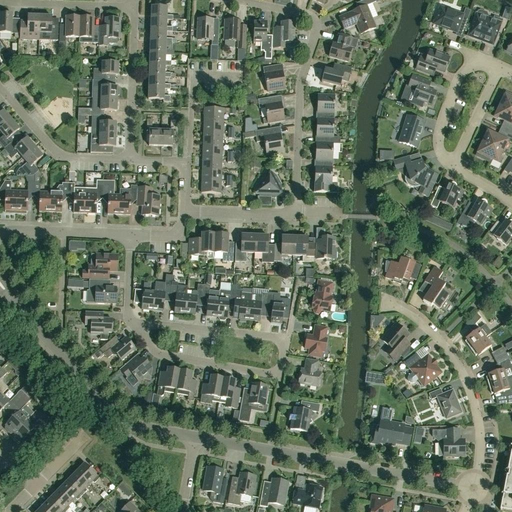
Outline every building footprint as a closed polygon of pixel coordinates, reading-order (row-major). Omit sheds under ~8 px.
[(375,2),(374,0),(365,0),(355,4),(358,9),(351,12),(351,13),(339,18),(344,30),(356,25),(360,35),(375,28),(366,6),(375,2)] [(151,20),(166,21),(172,21),(172,16),(166,16),(167,8),(151,7),(151,20)] [(440,8),(434,25),(456,33),(462,16),(440,8)] [(468,37),(493,46),(502,21),(494,18),(493,21),(486,18),(487,16),(486,13),(480,11),(477,12),(477,15),(476,14),(471,29),(468,30),(469,33),(468,37)] [(0,33),(19,35),(19,20),(12,19),(12,14),(0,14),(0,33)] [(39,41),(40,17),(27,16),(27,28),(20,28),(20,40),(39,41)] [(51,17),(40,17),(39,41),(57,41),(58,29),(51,29),(51,17)] [(65,38),(79,38),(80,18),(66,18),(65,29),(59,28),(59,43),(65,43),(65,38)] [(79,44),(92,44),(98,44),(99,30),(93,30),(93,19),(80,18),(79,38),(79,44)] [(99,31),(98,46),(108,47),(109,44),(115,44),(117,42),(118,39),(119,39),(119,19),(105,19),(105,31),(99,31)] [(166,27),(166,21),(151,20),(150,31),(166,32),(172,32),(172,28),(166,27)] [(218,34),(212,33),(212,20),(198,20),(197,40),(212,41),(211,47),(218,48),(218,34)] [(225,21),(224,41),(225,41),(225,46),(226,48),(232,49),(234,47),(234,41),(238,42),(238,50),(245,50),(246,36),(246,26),(239,26),(240,22),(225,21)] [(271,60),(272,36),(266,36),(266,23),(254,22),(253,42),(261,42),(260,51),(263,52),(265,53),(264,60),(271,60)] [(273,36),(273,48),(285,49),(285,43),(293,43),(294,24),(281,23),(281,29),(274,28),(273,36)] [(150,43),(165,44),(171,44),(172,39),(165,39),(166,32),(150,31),(150,43)] [(349,48),(352,39),(338,35),(335,45),(332,44),(329,57),(347,62),(351,49),(349,48)] [(165,50),(165,44),(150,43),(149,54),(165,55),(171,55),(171,51),(165,50)] [(420,57),(415,70),(433,77),(436,70),(444,73),(449,59),(429,51),(426,59),(420,57)] [(1,55),(3,60),(4,62),(11,59),(9,53),(1,55)] [(165,62),(165,55),(149,54),(149,66),(164,66),(171,67),(171,62),(165,62)] [(93,81),(105,81),(105,75),(117,76),(118,63),(102,63),(101,70),(93,69),(93,81)] [(285,90),(281,65),(263,68),(264,75),(267,93),(285,90)] [(164,73),(164,66),(149,66),(148,77),(164,78),(170,78),(170,77),(175,78),(175,74),(170,74),(164,73)] [(347,82),(351,69),(342,67),(340,73),(325,70),(321,83),(340,87),(341,80),(347,82)] [(424,103),(431,105),(436,92),(425,89),(425,87),(427,82),(412,76),(408,88),(411,89),(406,102),(422,108),(424,103)] [(148,89),(164,89),(170,90),(170,88),(177,89),(177,85),(170,85),(164,85),(164,78),(148,77),(148,89)] [(105,81),(93,81),(92,99),(117,100),(117,97),(118,96),(118,89),(117,87),(104,87),(105,81)] [(163,96),(164,89),(148,89),(148,100),(163,100),(163,102),(169,103),(170,96),(163,96)] [(500,107),(511,112),(511,96),(506,93),(500,107)] [(317,120),(333,120),(334,96),(318,96),(317,120)] [(283,121),(279,97),(257,100),(259,109),(265,108),(266,119),(262,120),(263,124),(283,121)] [(117,100),(92,99),(91,117),(103,117),(104,111),(116,112),(117,100)] [(511,112),(500,107),(495,117),(506,123),(503,128),(511,132),(511,112)] [(204,109),(204,121),(223,121),(223,115),(229,115),(235,115),(235,110),(204,109)] [(0,130),(11,121),(3,111),(0,113),(0,130)] [(103,117),(91,117),(91,135),(115,136),(116,123),(103,123),(103,117)] [(417,149),(425,122),(407,117),(399,143),(417,149)] [(245,120),(245,134),(247,134),(257,132),(256,125),(252,126),(251,119),(245,120)] [(317,120),(316,144),(332,144),(339,144),(340,139),(338,138),(332,138),(333,120),(317,120)] [(0,145),(2,148),(4,150),(13,142),(9,138),(19,129),(11,121),(0,130),(0,132),(3,136),(0,138),(0,145)] [(203,133),(222,133),(223,121),(204,121),(203,133)] [(255,138),(256,143),(264,142),(266,155),(282,152),(278,128),(257,132),(247,134),(245,134),(244,134),(245,139),(255,138)] [(148,146),(160,147),(161,131),(149,131),(148,146)] [(161,131),(160,147),(172,147),(172,131),(161,131)] [(487,132),(482,143),(502,152),(507,142),(511,144),(511,136),(501,132),(499,138),(487,132)] [(222,146),(222,133),(203,133),(203,145),(222,146)] [(115,136),(91,135),(90,153),(102,154),(102,147),(115,148),(115,136)] [(13,142),(4,150),(11,159),(18,153),(22,159),(35,148),(27,138),(17,147),(13,142)] [(499,157),(502,152),(482,143),(476,156),(485,161),(487,158),(501,165),(503,159),(499,157)] [(316,144),(315,168),(331,168),(332,144),(316,144)] [(220,156),(222,146),(203,145),(201,155),(220,156)] [(35,148),(22,159),(26,163),(20,169),(27,177),(33,176),(34,175),(38,171),(33,165),(42,157),(35,148)] [(427,198),(437,176),(427,171),(427,170),(424,167),(423,168),(421,161),(420,162),(418,154),(393,162),(395,170),(405,167),(407,173),(405,177),(405,181),(407,185),(410,187),(414,188),(419,187),(421,188),(419,194),(427,198)] [(219,168),(220,156),(201,155),(200,167),(219,168)] [(201,181),(221,182),(219,168),(200,167),(201,181)] [(331,184),(331,168),(315,168),(314,193),(336,193),(337,184),(331,184)] [(281,187),(275,175),(262,175),(256,186),(262,197),(275,198),(281,187)] [(107,215),(119,215),(119,196),(114,195),(114,182),(103,181),(103,185),(102,199),(108,199),(107,215)] [(221,182),(201,181),(201,193),(220,194),(221,182)] [(16,215),(16,192),(10,192),(10,182),(5,182),(0,188),(0,199),(3,195),(5,195),(4,215),(16,215)] [(27,192),(16,192),(16,215),(26,216),(27,196),(33,197),(34,183),(28,182),(27,192)] [(40,183),(34,183),(33,197),(39,197),(38,212),(50,212),(51,193),(39,193),(40,183)] [(68,198),(68,184),(62,184),(62,186),(59,186),(57,189),(56,193),(51,193),(50,212),(61,213),(62,198),(68,198)] [(74,184),(68,184),(68,198),(73,198),(73,213),(84,214),(85,189),(74,189),(74,184)] [(438,187),(430,207),(437,209),(440,202),(442,203),(441,204),(453,209),(457,199),(460,200),(463,192),(456,188),(456,186),(454,184),(451,184),(449,186),(447,191),(438,187)] [(102,199),(103,185),(96,185),(96,190),(85,189),(84,214),(95,214),(96,199),(102,199)] [(119,196),(119,215),(130,215),(130,200),(136,201),(137,187),(130,186),(130,191),(119,190),(119,196)] [(158,217),(159,197),(151,196),(151,189),(138,188),(137,202),(143,203),(142,215),(158,217)] [(488,218),(493,210),(486,206),(486,203),(484,201),(482,201),(480,202),(477,208),(469,203),(455,225),(462,228),(462,227),(464,227),(466,228),(468,227),(470,227),(471,226),(472,225),(474,224),(475,223),(480,226),(486,217),(488,218)] [(506,246),(511,238),(511,221),(510,221),(508,223),(504,227),(497,222),(489,232),(496,238),(495,239),(506,246)] [(214,260),(215,235),(201,234),(201,241),(189,240),(188,256),(206,256),(206,258),(208,260),(214,260)] [(227,235),(215,235),(214,260),(222,260),(222,262),(233,262),(233,243),(227,243),(227,235)] [(254,254),(255,236),(241,236),(241,245),(235,244),(234,262),(246,263),(246,253),(254,254)] [(273,263),(273,262),(274,248),(274,246),(267,245),(267,236),(255,236),(254,254),(262,254),(261,263),(273,263)] [(281,249),(274,248),(273,262),(281,262),(281,258),(287,259),(287,256),(294,256),(294,237),(281,237),(281,249)] [(307,238),(294,237),(294,256),(302,257),(302,263),(313,263),(314,250),(307,250),(307,238)] [(316,259),(325,260),(326,262),(331,262),(332,260),(335,260),(335,251),(334,251),(334,239),(322,238),(322,245),(316,245),(316,259)] [(483,254),(486,250),(481,245),(477,249),(483,254)] [(89,266),(88,278),(102,279),(109,279),(109,271),(116,272),(117,256),(92,255),(91,266),(89,266)] [(416,281),(421,266),(401,259),(398,265),(391,263),(386,262),(385,272),(385,273),(387,273),(385,279),(393,281),(392,282),(400,285),(403,279),(409,281),(410,279),(416,281)] [(434,268),(425,283),(432,288),(423,301),(431,307),(432,305),(439,310),(449,296),(442,291),(445,286),(437,281),(442,274),(434,268)] [(171,286),(172,276),(165,275),(165,284),(155,283),(154,292),(152,311),(163,312),(164,297),(170,297),(171,286)] [(115,304),(116,288),(102,288),(103,281),(89,280),(88,292),(87,292),(87,303),(95,303),(115,304)] [(332,284),(318,281),(315,294),(314,294),(311,309),(313,309),(313,311),(313,312),(313,313),(314,314),(315,314),(316,315),(317,315),(318,314),(319,314),(320,313),(320,312),(320,311),(329,312),(332,297),(330,297),(332,284)] [(154,292),(148,291),(149,284),(144,283),(143,291),(141,310),(152,311),(154,292)] [(277,293),(287,293),(287,285),(277,284),(277,293)] [(201,307),(203,286),(198,285),(198,292),(193,291),(191,293),(191,296),(186,295),(185,314),(195,315),(196,306),(201,307)] [(171,286),(170,297),(175,298),(173,313),(185,314),(186,295),(187,287),(171,286)] [(210,287),(203,286),(201,307),(207,307),(206,317),(217,318),(219,298),(218,298),(209,297),(210,287)] [(219,298),(217,318),(218,318),(218,319),(219,321),(224,321),(225,320),(225,319),(227,319),(229,303),(234,304),(235,290),(236,286),(230,286),(230,292),(219,290),(218,298),(219,298)] [(249,321),(251,302),(251,295),(240,294),(241,291),(235,290),(234,304),(233,313),(232,319),(249,321)] [(261,307),(266,308),(268,294),(262,293),(261,296),(251,295),(251,302),(249,321),(259,322),(261,307)] [(270,323),(282,324),(284,298),(278,297),(279,295),(268,294),(266,308),(272,308),(270,323)] [(414,305),(420,307),(424,296),(418,294),(414,305)] [(90,335),(100,335),(100,340),(107,341),(107,335),(107,333),(111,333),(112,320),(99,319),(99,313),(85,312),(85,325),(91,326),(90,335)] [(479,330),(475,325),(481,319),(476,314),(465,325),(470,330),(473,334),(466,339),(466,341),(465,342),(470,349),(485,338),(491,334),(485,325),(479,330)] [(383,317),(371,317),(370,326),(374,330),(384,319),(383,317)] [(395,362),(409,345),(404,340),(408,335),(406,334),(407,333),(400,326),(399,327),(396,325),(390,332),(388,331),(382,338),(384,339),(382,341),(389,347),(384,352),(395,362)] [(325,339),(327,328),(314,326),(312,336),(307,335),(304,349),(311,350),(310,354),(311,355),(316,356),(318,355),(322,356),(322,352),(324,353),(326,339),(325,339)] [(104,354),(108,359),(112,355),(117,356),(121,361),(135,349),(125,338),(115,346),(111,340),(94,355),(97,359),(104,354)] [(491,347),(485,338),(470,349),(475,356),(477,355),(478,356),(491,347)] [(494,360),(506,354),(503,348),(491,354),(494,360)] [(416,353),(403,363),(409,371),(410,370),(412,373),(409,376),(407,378),(407,380),(408,382),(410,384),(412,384),(415,383),(418,380),(423,388),(442,374),(428,355),(421,360),(416,353)] [(7,363),(12,359),(7,354),(3,358),(7,363)] [(131,360),(119,370),(127,378),(130,376),(133,376),(138,383),(142,379),(149,380),(151,369),(138,354),(131,360)] [(488,386),(506,380),(511,378),(511,369),(509,360),(506,354),(494,360),(497,365),(495,367),(494,369),(495,373),(488,375),(488,377),(486,377),(488,386)] [(298,384),(318,388),(318,387),(319,386),(320,385),(320,384),(320,383),(320,382),(320,381),(320,380),(319,380),(321,373),(317,372),(319,362),(306,360),(304,370),(301,369),(298,384)] [(14,361),(10,368),(25,376),(29,368),(14,361)] [(3,383),(3,380),(1,379),(6,374),(9,371),(4,366),(0,370),(0,396),(2,394),(5,391),(8,388),(3,383)] [(176,390),(180,371),(167,369),(166,373),(160,372),(156,397),(161,397),(163,396),(163,393),(176,395),(176,390)] [(195,388),(189,387),(192,373),(180,371),(176,390),(176,395),(187,397),(187,401),(193,402),(195,388)] [(385,383),(386,376),(385,375),(377,374),(376,382),(385,383)] [(219,403),(223,379),(210,377),(208,390),(202,389),(200,403),(211,405),(212,402),(219,403)] [(235,381),(223,379),(219,403),(225,404),(225,407),(236,409),(239,396),(233,395),(235,381)] [(511,396),(506,380),(488,386),(491,395),(493,394),(494,395),(503,393),(505,397),(507,397),(508,404),(511,403),(511,396)] [(249,412),(249,407),(256,408),(257,407),(257,405),(264,407),(268,387),(251,384),(250,391),(243,389),(238,421),(247,423),(247,420),(248,420),(249,419),(250,413),(249,412)] [(29,392),(24,387),(20,390),(26,396),(29,393),(29,392)] [(11,401),(16,406),(26,396),(20,390),(11,401)] [(437,398),(446,419),(461,413),(452,391),(443,395),(440,390),(429,394),(431,400),(437,398)] [(0,411),(9,402),(2,394),(0,396),(0,411)] [(5,427),(5,429),(9,434),(11,434),(12,433),(13,434),(27,420),(33,414),(27,408),(25,406),(30,400),(26,396),(16,406),(20,410),(19,412),(5,426),(6,426),(5,427)] [(318,413),(319,405),(305,402),(304,407),(300,407),(299,409),(294,408),(292,417),(289,416),(288,421),(291,421),(290,430),(307,433),(311,412),(318,413)] [(381,421),(380,421),(378,432),(375,431),(374,438),(371,437),(370,444),(379,445),(379,444),(395,446),(395,444),(409,446),(412,429),(403,428),(404,425),(392,423),(394,410),(383,408),(381,421)] [(32,424),(27,420),(13,434),(14,434),(13,436),(13,437),(17,442),(19,442),(20,441),(21,442),(33,429),(40,436),(48,427),(41,420),(38,423),(37,422),(34,421),(32,424)] [(425,429),(417,428),(415,435),(423,436),(425,429)] [(464,456),(464,441),(459,441),(459,430),(446,430),(446,431),(432,431),(432,437),(443,447),(443,449),(438,449),(438,457),(453,456),(454,458),(458,458),(459,456),(464,456)] [(511,511),(511,447),(510,447),(501,495),(503,495),(500,511),(511,511)] [(84,464),(76,473),(89,485),(92,482),(94,484),(99,479),(97,477),(84,464)] [(207,468),(203,491),(211,493),(210,499),(213,503),(223,505),(224,497),(227,485),(221,484),(223,471),(207,468)] [(85,489),(89,485),(76,473),(67,481),(82,496),(87,500),(89,498),(85,494),(87,491),(85,489)] [(227,504),(239,507),(240,501),(248,503),(250,502),(251,498),(252,492),(254,492),(255,484),(254,484),(255,477),(240,474),(237,489),(230,488),(227,504)] [(259,507),(267,508),(268,503),(284,506),(288,483),(272,480),(269,494),(262,492),(259,507)] [(78,501),(82,496),(67,481),(59,490),(72,503),(75,499),(78,501)] [(122,492),(127,487),(123,483),(118,488),(122,492)] [(318,510),(320,500),(321,499),(322,496),(320,495),(322,489),(307,486),(306,492),(295,490),(292,504),(303,506),(303,507),(318,510)] [(50,499),(64,511),(66,511),(70,508),(69,506),(72,503),(59,490),(50,499)] [(108,496),(104,492),(100,496),(104,500),(108,496)] [(372,504),(370,511),(390,511),(391,507),(386,500),(378,499),(379,498),(375,497),(371,499),(370,504),(372,504)] [(42,507),(46,511),(64,511),(50,499),(42,507)] [(138,511),(130,503),(120,511),(138,511)] [(352,511),(363,511),(366,508),(356,503),(352,511)]
